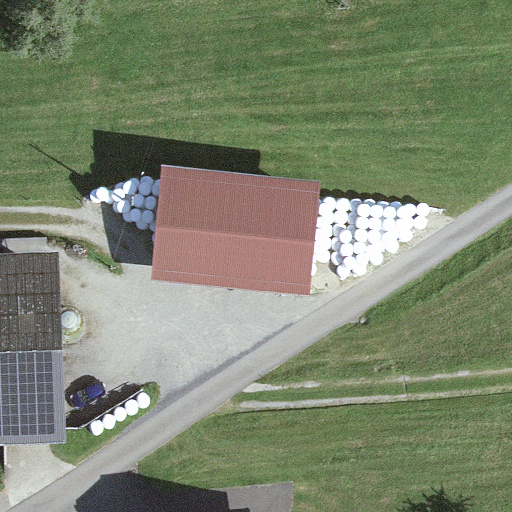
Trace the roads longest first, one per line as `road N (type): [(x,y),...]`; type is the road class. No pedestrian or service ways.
road 1 (unclassified): [(35,511),(511,201)]
road 2 (track): [(511,370),(204,402)]
